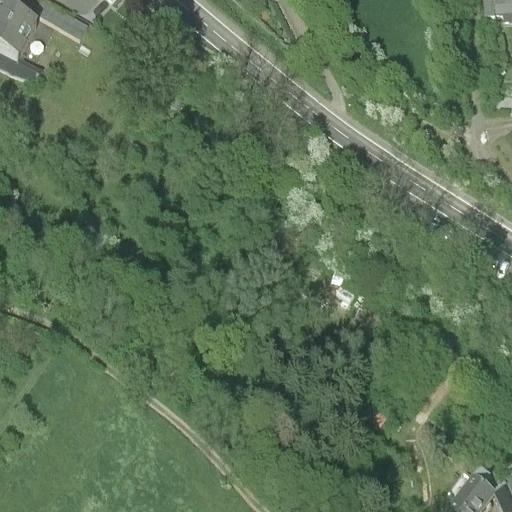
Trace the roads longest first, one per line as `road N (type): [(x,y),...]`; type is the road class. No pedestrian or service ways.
road 1 (secondary): [(174,0),(345,138)]
road 2 (residential): [(511,195),(482,153),(474,0)]
road 3 (secondary): [(345,138),(511,253)]
road 4 (track): [(333,90),(362,93),(432,141),(482,153)]
road 5 (residential): [(345,138),(333,90),(281,0)]
road 6 (track): [(511,399),(476,384),(436,386),(401,439)]
